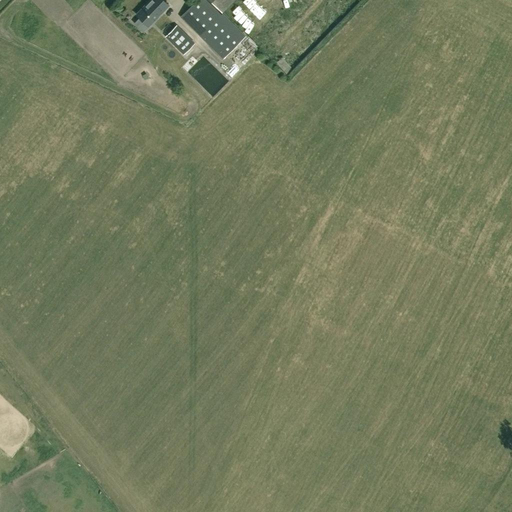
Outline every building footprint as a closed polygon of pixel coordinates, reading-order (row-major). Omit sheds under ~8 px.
[(149,27),(169,6),(162,0),(151,0),(136,15),(149,27)] [(229,20),(222,13),(208,0),(199,0),(181,19),(207,43),(229,20)] [(208,0),(222,13),(234,0),(208,0)] [(242,0),(240,6),(252,11),(257,0),(255,0),(242,0)] [(292,1),(282,4),(285,15),(294,13),(292,1)] [(253,10),(258,15),(266,7),(260,2),(253,10)] [(338,6),(333,8),(337,18),(342,16),(338,6)] [(268,7),(263,16),(269,19),(274,11),(268,7)] [(317,13),(316,21),(311,20),(310,29),(315,30),(316,23),(327,25),(328,14),(317,13)] [(242,22),(250,33),(259,26),(252,16),(242,22)] [(273,25),(279,23),(277,16),(261,22),(265,33),(275,29),(273,25)] [(166,37),(184,55),(195,44),(177,26),(166,37)] [(282,42),(289,44),(292,36),(285,33),(282,42)] [(253,43),(231,64),(241,74),(263,54),(253,43)] [(0,401),(0,406),(7,412),(13,405),(3,397),(0,401)]
